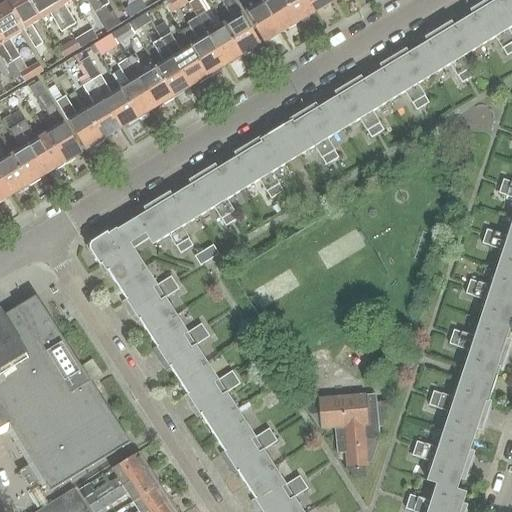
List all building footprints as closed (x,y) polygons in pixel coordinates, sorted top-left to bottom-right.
[(7,4),(5,5),(21,33),(23,32),(34,50),(42,45),(30,25),(40,20),(27,0),(11,0),(12,1),(7,4)] [(27,0),(40,20),(49,14),(61,33),(68,29),(50,0),(27,0)] [(50,0),(68,29),(76,24),(64,5),(73,0),(72,0),(50,0)] [(72,0),(73,0),(85,0),(94,14),(101,9),(95,0),(72,0)] [(95,0),(101,9),(108,5),(105,0),(95,0)] [(142,0),(141,1),(146,9),(153,5),(150,0),(142,0)] [(168,0),(163,3),(163,4),(170,15),(188,5),(188,4),(185,0),(168,0)] [(195,0),(188,4),(188,5),(192,12),(197,19),(205,14),(196,0),(195,0)] [(227,0),(222,3),(231,19),(223,24),(243,57),(256,49),(255,47),(260,44),(254,36),(232,0),(227,0)] [(260,0),(248,0),(253,8),(244,13),(257,34),(263,42),(265,41),(268,42),(274,38),(274,36),(280,32),(260,0)] [(260,0),(280,32),(286,28),(288,29),(294,26),(294,23),(297,22),(283,0),(260,0)] [(306,0),(283,0),(297,22),(299,20),(301,21),(308,17),(308,15),(310,14),(314,12),(306,0)] [(306,0),(314,12),(319,8),(321,9),(328,5),(328,3),(331,1),(332,0),(306,0)] [(489,0),(483,4),(507,44),(511,40),(511,37),(508,30),(511,27),(511,0),(498,0),(497,0),(489,0)] [(0,42),(12,63),(13,63),(19,59),(8,41),(19,34),(21,33),(5,5),(3,6),(2,4),(0,5),(0,42)] [(473,15),(463,21),(479,47),(495,37),(501,47),(507,44),(483,4),(471,12),(473,15)] [(101,9),(94,14),(106,34),(113,29),(105,16),(101,9)] [(105,16),(113,29),(120,24),(112,12),(105,16)] [(145,14),(128,24),(133,33),(150,22),(145,14)] [(197,19),(196,19),(224,66),(228,63),(229,65),(243,57),(223,24),(214,29),(205,14),(197,19)] [(198,41),(189,47),(208,78),(221,70),(220,68),(224,66),(196,19),(187,25),(198,41)] [(450,24),(439,31),(463,71),(469,67),(463,56),(479,47),(463,21),(453,28),(450,24)] [(128,24),(111,35),(117,46),(135,35),(133,33),(128,24)] [(163,24),(155,29),(161,39),(169,34),(163,24)] [(428,43),(418,49),(434,74),(450,64),(456,75),(463,71),(439,31),(425,39),(428,43)] [(93,32),(76,42),(76,43),(80,49),(97,39),(93,32)] [(161,39),(189,87),(194,84),(195,86),(208,78),(189,47),(180,52),(169,34),(161,39)] [(111,35),(94,46),(100,56),(117,46),(111,35)] [(74,39),(58,50),(59,52),(64,59),(80,49),(76,43),(76,42),(74,39)] [(189,87),(161,39),(153,45),(163,62),(154,68),(173,99),(186,91),(185,89),(189,87)] [(0,62),(3,68),(4,67),(13,82),(19,77),(20,77),(21,77),(19,74),(13,63),(12,63),(0,42),(0,62)] [(511,51),(507,44),(501,47),(506,56),(511,52),(511,51)] [(405,51),(393,59),(417,98),(424,94),(417,84),(434,74),(418,49),(408,55),(405,51)] [(173,99),(154,68),(145,73),(141,66),(134,56),(126,61),(155,108),(159,105),(160,107),(173,99)] [(138,120),(119,89),(110,94),(88,58),(79,63),(87,75),(91,82),(120,129),(124,127),(125,128),(138,120)] [(383,70),(373,76),(388,101),(405,91),(411,102),(417,98),(393,59),(380,66),(383,70)] [(155,108),(126,61),(120,64),(117,66),(128,84),(119,89),(138,120),(152,112),(150,110),(155,108)] [(150,61),(141,66),(145,73),(154,68),(150,61)] [(38,63),(19,74),(21,77),(20,77),(24,84),(43,72),(38,63)] [(469,67),(463,71),(468,79),(474,75),(469,67)] [(463,71),(456,75),(461,83),(468,79),(463,71)] [(84,77),(79,80),(83,87),(91,82),(87,75),(84,77)] [(360,79),(348,86),(372,126),(378,122),(372,111),(388,101),(373,76),(362,82),(360,79)] [(91,82),(83,87),(82,88),(93,105),(84,110),(103,141),(117,133),(116,132),(120,129),(91,82)] [(35,85),(29,89),(42,112),(44,111),(53,106),(39,83),(35,85)] [(56,86),(48,91),(56,104),(64,99),(56,86)] [(337,97),(327,103),(343,129),(359,119),(366,129),(372,126),(348,86),(335,94),(337,97)] [(424,94),(417,98),(422,106),(428,103),(424,94)] [(64,99),(56,104),(67,121),(66,121),(79,142),(84,150),(89,148),(90,149),(103,141),(84,110),(76,115),(65,98),(64,99)] [(417,98),(411,102),(416,110),(422,106),(417,98)] [(315,106),(302,114),(326,153),(333,149),(326,139),(343,129),(327,103),(317,110),(315,106)] [(76,144),(53,106),(44,111),(54,128),(45,134),(64,165),(78,157),(77,155),(81,152),(76,144)] [(18,112),(11,117),(17,126),(24,122),(18,112)] [(275,131),(271,134),(288,162),(292,159),(297,157),(314,146),(320,157),(326,153),(302,114),(290,121),(291,123),(285,126),(284,126),(280,129),(275,131)] [(11,117),(3,122),(9,131),(17,126),(11,117)] [(35,140),(24,122),(17,126),(46,174),(50,172),(51,173),(64,165),(45,134),(35,140)] [(378,122),(372,126),(377,134),(383,130),(378,122)] [(46,174),(17,126),(9,131),(19,149),(10,155),(29,186),(43,178),(42,176),(46,174)] [(372,126),(366,129),(371,138),(377,134),(372,126)] [(260,139),(247,147),(271,186),(277,183),(271,172),(288,162),(271,134),(266,137),(267,137),(261,141),(260,139)] [(237,158),(227,165),(242,190),(258,180),(264,190),(271,186),(247,147),(235,155),(237,158)] [(333,149),(326,153),(331,161),(338,158),(333,149)] [(326,153),(320,157),(325,165),(331,161),(326,153)] [(0,160),(0,176),(11,195),(15,193),(16,194),(29,186),(10,155),(1,161),(0,160)] [(214,167),(202,175),(225,214),(232,210),(225,200),(242,190),(227,165),(217,171),(214,167)] [(192,186),(181,192),(196,217),(213,207),(219,218),(225,214),(202,175),(189,182),(192,186)] [(0,204),(8,199),(7,197),(11,195),(0,176),(0,204)] [(502,180),(500,187),(509,190),(511,184),(502,180)] [(277,183),(271,186),(276,195),(282,191),(277,183)] [(271,186),(264,190),(270,199),(276,195),(271,186)] [(500,187),(498,194),(507,197),(509,190),(500,187)] [(169,194),(157,202),(181,241),(186,238),(180,227),(196,217),(181,192),(172,198),(169,194)] [(147,213),(135,220),(148,241),(151,245),(167,235),(174,245),(181,241),(157,202),(144,209),(147,213)] [(232,210),(225,214),(230,222),(237,219),(232,210)] [(225,214),(219,218),(224,226),(230,222),(225,214)] [(90,250),(88,251),(90,252),(91,254),(91,253),(91,254),(92,253),(99,263),(98,263),(98,264),(100,267),(101,266),(105,272),(105,273),(107,272),(117,287),(145,269),(133,250),(148,241),(135,220),(117,231),(116,229),(114,230),(115,231),(111,233),(111,232),(108,234),(107,233),(104,235),(104,236),(105,236),(95,243),(94,242),(93,242),(92,242),(90,243),(91,245),(92,245),(91,250),(90,250)] [(495,233),(493,240),(511,246),(511,223),(507,237),(495,233)] [(486,230),(484,237),(493,240),(495,233),(486,230)] [(484,237),(481,245),(490,248),(493,240),(484,237)] [(186,238),(181,241),(186,250),(191,246),(186,238)] [(511,246),(493,240),(490,248),(502,252),(496,269),(511,274),(511,246)] [(181,241),(174,245),(179,254),(186,250),(181,241)] [(212,245),(206,249),(211,258),(218,255),(212,245)] [(211,258),(206,249),(199,253),(205,262),(211,258)] [(199,266),(205,262),(199,253),(193,256),(199,266)] [(145,269),(117,287),(126,301),(125,301),(129,306),(126,308),(125,307),(128,314),(132,319),(133,319),(132,318),(133,318),(135,316),(138,320),(139,321),(147,333),(175,316),(164,298),(159,292),(155,285),(145,269)] [(479,283),(477,290),(511,302),(511,274),(496,269),(490,287),(479,283)] [(169,276),(162,281),(166,287),(173,283),(169,276)] [(470,280),(467,287),(477,290),(479,283),(470,280)] [(162,281),(155,285),(159,292),(166,287),(162,281)] [(173,283),(166,287),(170,294),(177,289),(173,283)] [(166,287),(159,292),(164,298),(170,294),(166,287)] [(467,287),(465,294),(474,297),(477,290),(467,287)] [(511,302),(477,290),(474,297),(486,301),(480,319),(509,329),(511,320),(511,302)] [(36,297),(0,318),(0,429),(9,424),(39,474),(50,492),(130,444),(90,381),(101,374),(92,360),(81,367),(36,297)] [(175,316),(147,333),(156,348),(156,349),(159,353),(156,355),(155,355),(158,361),(163,367),(163,366),(163,365),(164,365),(166,363),(169,369),(170,368),(178,381),(205,363),(194,346),(190,339),(186,333),(175,316)] [(462,333),(460,341),(505,356),(508,346),(510,342),(506,340),(509,329),(480,319),(474,337),(462,333)] [(200,324),(193,329),(197,335),(204,331),(200,324)] [(406,325),(402,337),(410,340),(414,327),(406,325)] [(193,329),(186,333),(190,339),(197,335),(193,329)] [(453,330),(451,338),(460,341),(462,333),(453,330)] [(204,331),(197,335),(201,341),(208,337),(204,331)] [(197,335),(190,339),(194,346),(201,341),(197,335)] [(451,338),(449,344),(458,347),(460,341),(451,338)] [(460,341),(458,347),(469,351),(463,370),(461,375),(494,386),(495,381),(496,381),(497,376),(499,369),(501,370),(502,365),(505,356),(460,341)] [(205,363),(178,381),(183,389),(187,395),(187,396),(190,401),(188,402),(187,403),(186,402),(189,409),(193,414),(194,413),(194,412),(197,411),(200,416),(212,433),(239,416),(225,393),(221,387),(217,381),(205,363)] [(230,372),(224,376),(228,383),(235,378),(230,372)] [(442,395),(440,402),(485,417),(488,407),(489,403),(488,403),(490,396),(491,396),(492,391),(494,386),(461,375),(460,380),(454,399),(442,395)] [(224,376),(217,381),(221,387),(228,383),(224,376)] [(235,378),(228,383),(232,389),(239,385),(235,378)] [(228,383),(221,387),(225,393),(232,389),(228,383)] [(303,401),(315,400),(314,388),(302,389),(303,401)] [(433,392),(430,399),(440,402),(442,395),(433,392)] [(317,401),(301,403),(320,426),(322,426),(322,428),(336,428),(337,453),(347,453),(348,468),(350,468),(350,478),(365,478),(365,467),(366,467),(366,465),(370,464),(379,439),(378,428),(382,428),(390,403),(376,404),(366,404),(365,396),(317,399),(317,401)] [(430,399),(428,406),(437,409),(440,402),(430,399)] [(440,402),(437,409),(449,413),(443,431),(472,441),(476,430),(480,431),(482,426),(485,417),(440,402)] [(239,416),(212,433),(224,452),(223,453),(224,454),(227,458),(224,460),(223,459),(223,460),(226,466),(230,471),(231,471),(231,470),(234,468),(236,473),(237,473),(246,486),(273,468),(262,451),(258,444),(254,438),(239,416)] [(267,429),(261,434),(265,440),(272,436),(267,429)] [(425,445),(423,452),(468,467),(472,457),(473,453),(469,452),(472,441),(443,431),(437,449),(425,445)] [(261,434),(254,438),(258,444),(265,440),(261,434)] [(272,436),(265,440),(269,446),(276,442),(272,436)] [(265,440),(258,444),(262,451),(269,446),(265,440)] [(416,442),(414,449),(423,452),(425,445),(416,442)] [(414,449),(411,456),(421,459),(423,452),(414,449)] [(423,452),(421,459),(432,463),(426,482),(436,485),(456,490),(460,480),(464,481),(465,476),(468,467),(423,452)] [(95,494),(85,500),(90,508),(147,471),(142,463),(143,461),(140,457),(138,456),(137,454),(131,458),(110,470),(111,471),(116,480),(95,494)] [(273,468),(246,486),(255,500),(254,500),(254,501),(258,505),(255,507),(254,506),(253,507),(255,511),(301,511),(293,498),(288,492),(284,486),(273,468)] [(147,471),(90,508),(92,511),(99,511),(126,495),(132,503),(159,486),(155,479),(152,478),(147,471)] [(298,477),(291,481),(295,488),(302,483),(298,477)] [(291,481),(284,486),(288,492),(295,488),(291,481)] [(302,483),(295,488),(299,494),(306,490),(302,483)] [(89,484),(79,490),(85,500),(95,494),(89,484)] [(416,505),(416,506),(435,511),(464,511),(465,510),(466,507),(462,505),(466,494),(456,490),(436,485),(430,503),(418,499),(416,505)] [(137,511),(153,511),(168,502),(163,495),(163,492),(159,486),(132,503),(137,511)] [(295,488),(288,492),(293,498),(299,494),(295,488)] [(84,511),(86,511),(73,490),(37,511),(84,511)] [(409,496),(407,502),(416,506),(416,505),(418,499),(409,496)] [(168,502),(153,511),(176,511),(175,511),(173,510),(168,502)] [(407,502),(404,510),(411,511),(413,511),(416,506),(407,502)]
